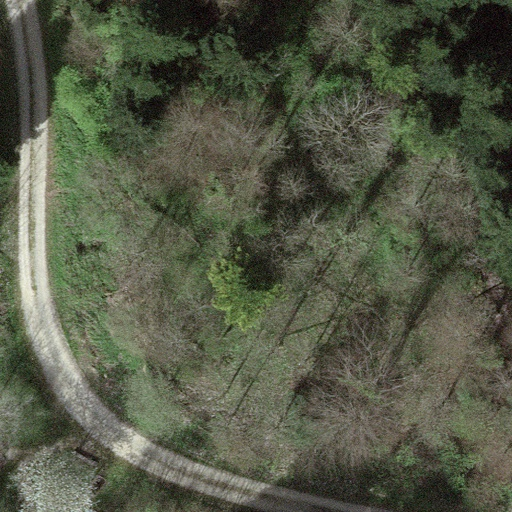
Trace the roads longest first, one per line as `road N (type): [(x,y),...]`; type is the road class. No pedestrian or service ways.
road 1 (track): [(73,407),(41,356),(34,29),(21,0)]
road 2 (track): [(380,511),(169,457),(73,407)]
